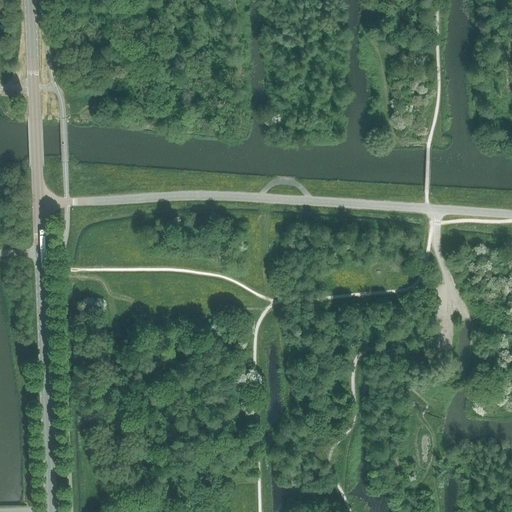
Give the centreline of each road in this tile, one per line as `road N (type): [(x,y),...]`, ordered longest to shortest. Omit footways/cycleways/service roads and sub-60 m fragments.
road 1 (unclassified): [(436,209),(221,196),(38,204)]
road 2 (unclassified): [(52,511),(38,204)]
road 3 (unclassified): [(38,204),(30,0)]
